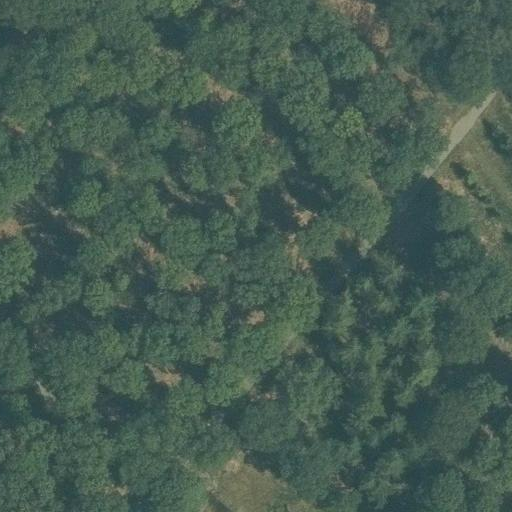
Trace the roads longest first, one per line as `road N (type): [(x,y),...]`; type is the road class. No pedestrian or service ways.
road 1 (unknown): [(0,48),(80,43),(150,56),(237,121),(276,134),(342,121),(443,124),(463,132),(511,197)]
road 2 (track): [(377,0),(463,132)]
